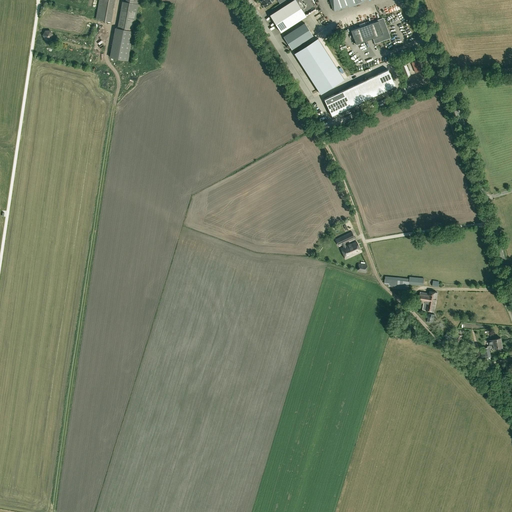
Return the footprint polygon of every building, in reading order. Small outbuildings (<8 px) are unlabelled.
[(111,22),(114,0),(99,0),(96,19),(111,22)] [(296,0),(293,0),(270,15),(281,32),(306,16),(296,0)] [(363,0),(330,0),(334,10),(363,0)] [(133,32),(138,5),(125,3),(122,2),(117,29),(133,32)] [(376,42),(389,37),(383,19),(380,20),(351,30),(356,44),(374,38),(374,39),(376,42)] [(313,36),(305,23),(284,37),(292,50),(313,36)] [(133,32),(117,29),(112,58),(128,61),(133,32)] [(318,38),(294,53),(320,94),(344,79),(318,38)] [(411,62),(415,72),(421,70),(417,60),(411,62)] [(408,75),(414,73),(410,63),(404,65),(408,75)] [(388,69),(367,79),(375,96),(396,86),(388,69)] [(367,79),(345,89),(353,106),(375,96),(367,79)] [(345,89),(324,99),(332,116),(353,106),(345,89)] [(344,243),(355,238),(352,232),(339,238),(344,247),(341,249),(345,259),(361,252),(356,242),(346,246),(344,243)] [(367,265),(358,264),(357,272),(366,273),(367,265)] [(424,278),(410,277),(409,279),(385,276),(384,284),(388,284),(388,286),(392,288),(408,290),(409,284),(424,285),(424,278)] [(419,303),(424,304),(423,310),(434,311),(437,292),(430,291),(429,293),(420,292),(419,303)] [(444,336),(449,341),(453,337),(448,332),(444,336)] [(501,338),(489,340),(491,350),(503,348),(501,338)] [(483,349),(484,351),(481,352),(481,353),(481,357),(482,357),(485,357),(485,358),(491,358),(489,347),(483,349)]
